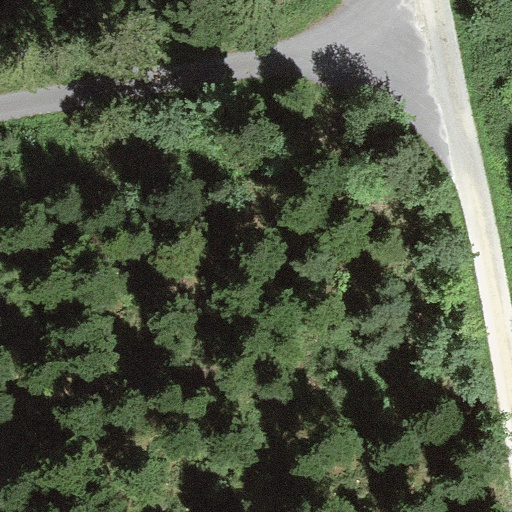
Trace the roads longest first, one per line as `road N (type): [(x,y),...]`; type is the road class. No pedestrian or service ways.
road 1 (track): [(0,117),(442,37)]
road 2 (track): [(511,418),(435,0)]
